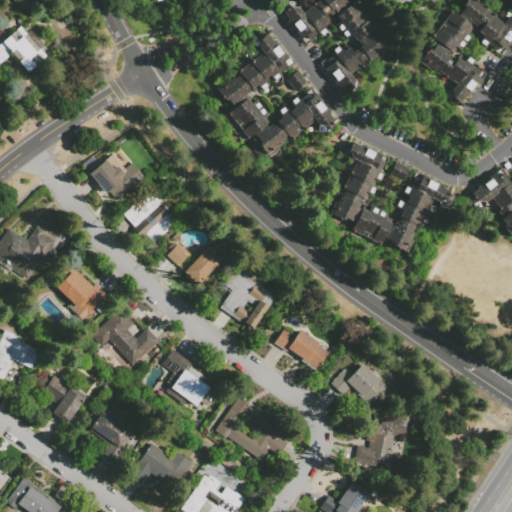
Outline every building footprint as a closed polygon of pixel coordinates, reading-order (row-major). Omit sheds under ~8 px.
[(2,0),(2,1),(1,0),(34,0),(23,12),(11,0),(2,0)] [(345,95),(339,87),(337,88),(318,63),(324,59),(325,60),(332,55),(329,51),(338,45),(342,50),(348,46),(353,54),(358,51),(348,38),(345,40),(333,25),(336,23),(332,18),(336,15),(334,12),(329,15),(327,13),(324,16),(330,24),(324,28),(326,31),(318,37),(316,34),(308,39),(310,41),(304,46),(285,21),(287,19),(282,12),(285,10),(282,6),(289,1),(298,2),(298,8),(302,12),(318,0),(344,0),(348,5),(354,0),(374,26),(368,31),(374,40),(377,38),(387,51),(371,63),(368,59),(349,74),(358,86),(345,95)] [(511,39),(499,54),(488,44),(484,48),(477,42),(480,39),(476,35),(483,27),(478,22),(475,25),(472,23),(465,31),(473,38),(460,52),(457,49),(451,56),(456,61),(459,57),(464,62),(469,57),(476,62),(472,66),(477,71),(480,67),(488,75),(461,105),(456,102),(452,106),(449,104),(449,103),(446,101),(445,90),(451,90),(456,84),(453,81),(451,82),(438,70),(436,72),(430,67),(428,70),(417,60),(428,48),(430,50),(437,42),(429,35),(451,11),(456,16),(463,7),(461,5),(466,0),(476,0),(485,8),(484,9),(492,15),(491,16),(501,25),(506,19),(506,13),(511,12),(511,39)] [(0,43),(19,26),(26,34),(30,30),(44,46),(40,49),(46,56),(28,72),(9,52),(8,53),(9,55),(0,64),(0,43)] [(59,47),(53,53),(48,48),(53,44),(54,37),(50,32),(54,29),(60,36),(59,47)] [(260,32),(263,36),(266,34),(270,40),(274,40),(288,60),(284,63),(287,67),(277,75),(280,78),(273,83),(268,76),(263,79),(269,88),(262,93),(258,89),(253,93),(249,87),(244,91),(246,93),(243,95),(251,105),(256,102),(266,115),(261,118),(266,125),(265,125),(268,130),(277,124),(273,118),(278,115),(275,110),(282,105),(285,109),(291,105),(289,102),(296,97),(298,100),(304,96),(303,94),(311,88),(329,112),(329,116),(333,120),(330,122),(333,127),(325,133),(316,121),(290,141),(286,136),(280,141),(281,143),(276,147),(277,149),(266,158),(258,147),(261,145),(253,134),(246,139),(226,113),(232,109),(226,99),(223,101),(214,88),(225,80),(226,82),(232,78),(233,79),(240,75),(237,71),(259,55),(253,47),(253,37),(260,32)] [(306,83),(294,92),(286,81),(298,73),(306,83)] [(347,142),(350,144),(352,142),(358,145),(362,144),(387,159),(379,174),(381,175),(378,182),(371,178),(368,185),(374,188),(370,196),(368,194),(365,200),(359,197),(354,207),(361,211),(362,208),(368,211),(371,206),(386,214),(383,219),(390,223),(389,224),(392,226),(395,221),(397,222),(400,218),(393,214),(397,207),(394,206),(398,198),(405,202),(407,198),(403,196),(404,194),(402,192),(405,186),(407,186),(415,171),(444,186),(443,188),(449,191),(448,193),(452,196),(447,205),(439,206),(438,203),(436,201),(435,203),(430,200),(425,209),(427,210),(417,227),(414,225),(410,232),(412,233),(409,239),(411,240),(404,253),(393,247),(394,245),(383,239),(379,246),(375,244),(377,242),(366,236),(365,239),(349,230),(353,222),(344,217),(341,222),(327,214),(334,201),(336,202),(340,196),(341,197),(344,192),(341,190),(357,162),(349,157),(348,159),(340,155),(347,142)] [(108,157),(121,171),(131,163),(143,177),(116,200),(101,183),(98,185),(88,173),(108,157)] [(408,170),(401,183),(389,176),(396,163),(408,170)] [(511,239),(503,229),(507,226),(497,214),(504,208),(503,206),(499,209),(489,198),(483,203),(485,205),(478,211),(475,208),(469,200),(479,192),(477,191),(495,175),(498,179),(502,175),(509,184),(511,181),(511,202),(511,203),(511,204),(511,239)] [(178,221),(152,244),(145,236),(141,240),(133,231),(135,229),(123,214),(133,205),(135,206),(151,191),(178,221)] [(39,259),(25,280),(0,262),(0,240),(9,228),(26,240),(36,226),(45,232),(43,234),(54,242),(42,261),(39,259)] [(169,252),(166,249),(172,242),(175,245),(177,243),(190,255),(178,267),(166,255),(169,252)] [(183,272),(208,245),(224,259),(198,286),(183,272)] [(273,297),(250,330),(218,307),(231,290),(221,283),(234,265),(248,274),(246,277),(273,297)] [(106,296),(81,322),(73,314),(78,310),(55,288),(71,272),(90,291),(95,286),(106,296)] [(108,340),(100,348),(91,337),(100,328),(99,327),(119,309),(133,326),(127,332),(134,339),(146,328),(158,341),(131,365),(108,340)] [(12,360),(0,384),(0,339),(5,329),(16,334),(15,336),(21,338),(19,341),(40,351),(31,369),(12,360)] [(328,353),(315,371),(286,351),(285,352),(273,343),(282,329),(293,337),(298,329),(317,342),(316,345),(328,353)] [(194,406),(169,388),(172,385),(168,382),(174,374),(161,364),(171,350),(193,365),(191,367),(206,378),(203,384),(216,393),(206,407),(198,401),(194,406)] [(367,405),(350,387),(342,395),(330,383),(344,369),(351,375),(362,364),(385,387),(367,405)] [(58,405),(52,401),(49,405),(43,402),(46,397),(41,393),(53,376),(83,397),(71,416),(72,417),(66,424),(52,414),(58,405)] [(286,442),(277,455),(267,448),(259,459),(225,435),(224,438),(213,430),(237,395),(249,404),(247,406),(283,431),(279,437),(286,442)] [(101,455),(108,446),(88,432),(101,413),(135,437),(115,465),(101,455)] [(370,451),(375,425),(380,426),(381,422),(407,415),(410,432),(392,436),(385,470),(354,464),(357,448),(370,451)] [(152,473),(144,484),(131,474),(152,444),(171,457),(176,451),(193,463),(187,472),(185,470),(173,488),(152,473)] [(0,471),(8,477),(0,488),(0,471)] [(214,490),(220,494),(226,486),(244,499),(234,511),(184,511),(180,509),(204,476),(208,478),(209,476),(219,483),(214,490)] [(27,511),(18,505),(14,510),(5,503),(22,481),(48,501),(50,498),(62,507),(58,511),(27,511)] [(367,511),(366,511),(334,511),(333,511),(332,511),(322,511),(318,509),(327,495),(336,502),(351,481),(369,494),(361,506),(367,511)]
